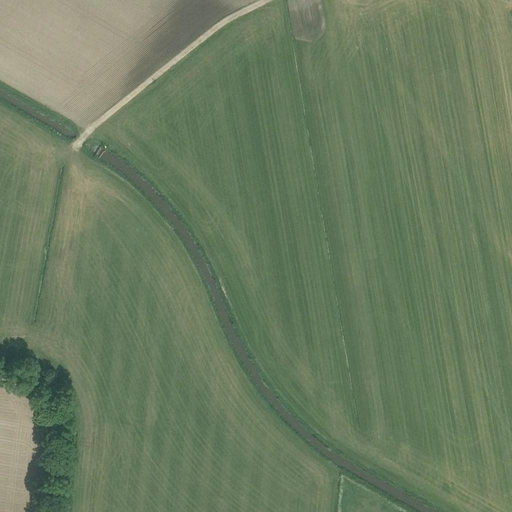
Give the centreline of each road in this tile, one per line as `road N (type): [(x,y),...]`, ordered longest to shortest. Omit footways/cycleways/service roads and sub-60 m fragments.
road 1 (track): [(271,0),(217,29),(90,129),(76,156)]
road 2 (track): [(53,511),(56,405),(36,379),(0,368)]
